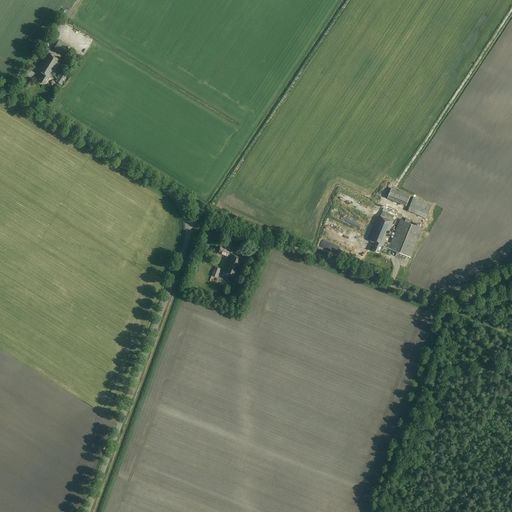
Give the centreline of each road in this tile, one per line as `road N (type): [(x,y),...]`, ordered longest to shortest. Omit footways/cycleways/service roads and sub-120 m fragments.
road 1 (unclassified): [(511,274),(443,304),(202,208)]
road 2 (tertiary): [(87,511),(188,229)]
road 3 (track): [(380,511),(383,481),(448,305),(511,333)]
road 4 (track): [(392,184),(511,9)]
road 5 (tertiary): [(174,193),(0,85)]
